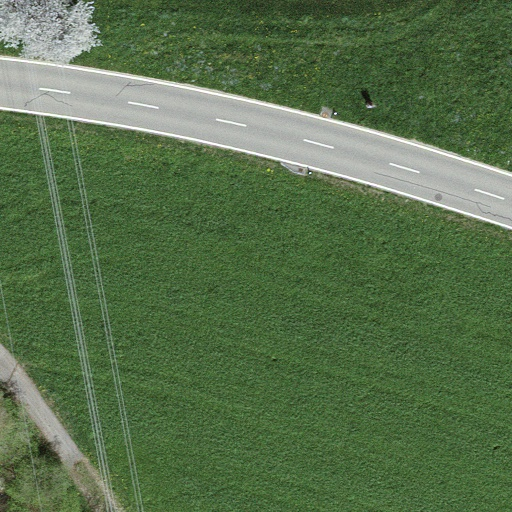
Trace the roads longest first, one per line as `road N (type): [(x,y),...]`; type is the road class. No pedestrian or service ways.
road 1 (tertiary): [(0,82),(232,122),(511,201)]
road 2 (track): [(0,361),(112,511)]
